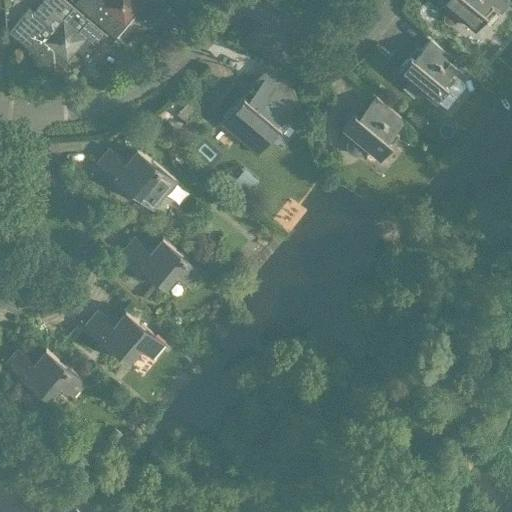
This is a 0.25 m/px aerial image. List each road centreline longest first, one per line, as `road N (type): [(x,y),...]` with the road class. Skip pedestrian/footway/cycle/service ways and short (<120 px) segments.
road 1 (unclassified): [(33,113),(41,162),(84,221),(82,267),(61,299),(42,305),(0,296)]
road 2 (residential): [(33,113),(93,109),(150,80),(233,12)]
road 3 (residential): [(233,12),(312,54),(345,58),(391,0)]
